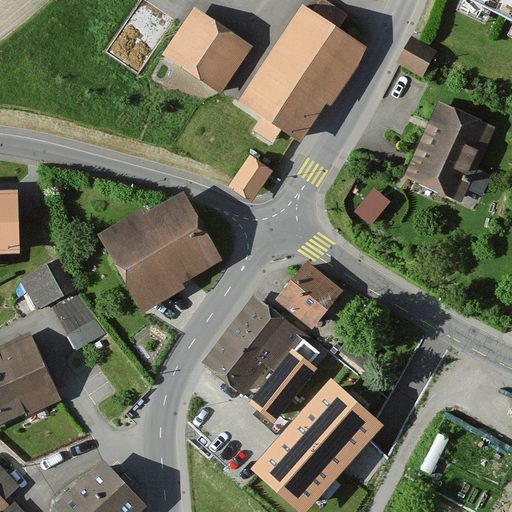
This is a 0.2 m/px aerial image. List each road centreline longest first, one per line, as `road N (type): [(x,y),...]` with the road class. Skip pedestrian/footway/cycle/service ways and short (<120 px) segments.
road 1 (tertiary): [(266,238),(166,389),(164,511)]
road 2 (tertiary): [(0,145),(188,188),(266,238)]
road 3 (tertiary): [(278,221),(511,354)]
road 4 (tertiary): [(406,0),(380,61),(278,221)]
